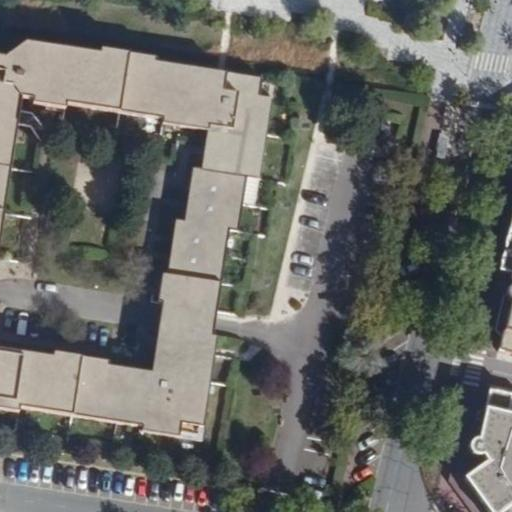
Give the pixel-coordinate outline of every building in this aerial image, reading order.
[(157,61),(158,56),(99,47),(98,52),(28,40),(6,55),(0,54),(0,92),(25,97),(38,99),(37,105),(49,107),(50,98),(69,101),(148,114),(149,106),(168,108),(166,117),(185,120),(184,128),(209,132),(219,133),(216,155),(206,154),(203,170),(194,169),(185,223),(178,221),(168,276),(164,276),(159,303),(165,304),(209,311),(212,293),(224,294),(226,283),(217,282),(225,230),(235,232),(240,233),(249,179),(259,180),(264,147),(254,145),(256,130),(267,132),(272,97),(260,95),(263,78),(226,72),(225,81),(173,72),(174,64),(157,61)] [(226,72),(174,64),(173,72),(225,81),(226,72)] [(0,92),(0,118),(21,122),(25,97),(0,92)] [(69,101),(50,98),(49,107),(68,110),(69,101)] [(148,114),(166,117),(168,108),(149,106),(148,114)] [(185,120),(166,117),(164,125),(184,128),(185,120)] [(0,118),(0,258),(21,122),(0,118)] [(267,132),(256,130),(254,145),(264,147),(267,132)] [(219,133),(209,132),(206,154),(216,155),(219,133)] [(511,243),(511,203),(495,274),(505,276),(511,243)] [(221,258),(230,259),(235,232),(225,230),(221,258)] [(511,243),(505,276),(511,277),(511,281),(511,285),(502,284),(490,331),(496,338),(509,355),(511,355),(511,243)] [(226,283),(230,259),(221,258),(217,282),(226,283)] [(209,311),(220,313),(224,294),(212,293),(209,311)] [(219,322),(220,313),(209,311),(165,304),(163,314),(157,346),(166,348),(212,356),(223,357),(227,332),(217,331),(219,322)] [(509,355),(496,338),(493,352),(509,355)] [(157,346),(152,374),(161,376),(166,348),(157,346)] [(0,412),(14,415),(15,409),(144,429),(144,434),(181,439),(182,435),(209,440),(219,378),(205,376),(206,364),(211,365),(212,356),(166,348),(161,376),(160,385),(126,379),(127,371),(108,368),(109,362),(55,353),(54,358),(28,353),(26,363),(0,358),(0,412)] [(28,353),(0,348),(0,358),(26,363),(28,353)] [(223,357),(212,356),(211,365),(206,364),(205,376),(219,378),(223,357)] [(161,376),(152,374),(127,371),(126,379),(160,385),(161,376)] [(511,511),(511,398),(486,392),(482,414),(473,412),(457,478),(482,511),(511,511)]
